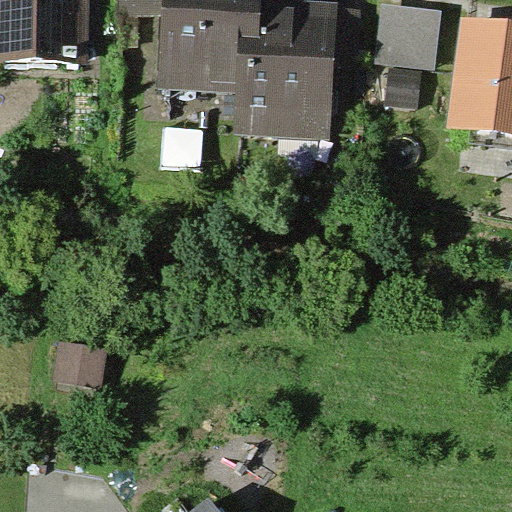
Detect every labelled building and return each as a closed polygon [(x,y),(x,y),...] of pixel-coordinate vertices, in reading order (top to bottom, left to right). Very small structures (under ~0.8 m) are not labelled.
[(0,0),(0,67),(74,68),(74,0),(0,0)] [(247,17),(248,0),(166,0),(163,75),(193,76),(206,91),(240,93),(247,17)] [(324,21),(247,17),(240,93),(238,121),(250,133),(276,135),(289,124),(319,125),(324,21)] [(511,27),(465,22),(454,117),(511,123),(511,27)] [(62,349),(54,389),(97,397),(105,357),(62,349)] [(218,511),(209,498),(188,511),(218,511)]
